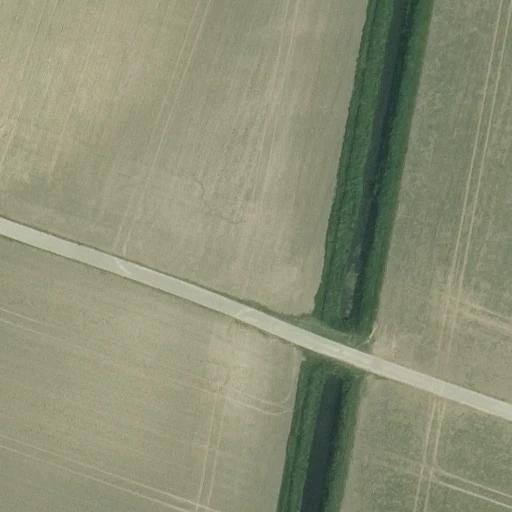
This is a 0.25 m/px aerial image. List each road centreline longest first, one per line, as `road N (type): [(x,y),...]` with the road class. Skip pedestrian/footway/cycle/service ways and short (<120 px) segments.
road 1 (track): [(281,511),(374,0)]
road 2 (track): [(332,511),(424,0)]
